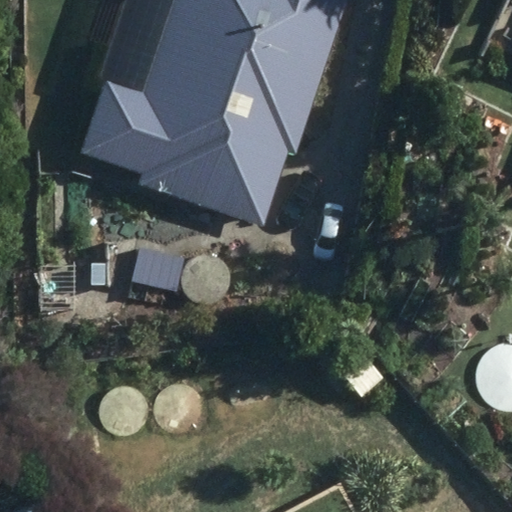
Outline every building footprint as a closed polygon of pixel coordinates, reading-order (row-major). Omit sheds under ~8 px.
[(79,152),(139,172),(135,182),(259,226),(285,150),(290,152),(342,0),(172,0),(140,93),(103,80),(79,152)] [(100,13),(90,40),(105,46),(115,18),(100,13)] [(71,155),(66,170),(85,175),(89,161),(71,155)] [(181,259),(138,248),(130,279),(173,290),(181,259)] [(382,374),(352,344),(330,366),(360,395),(382,374)]
